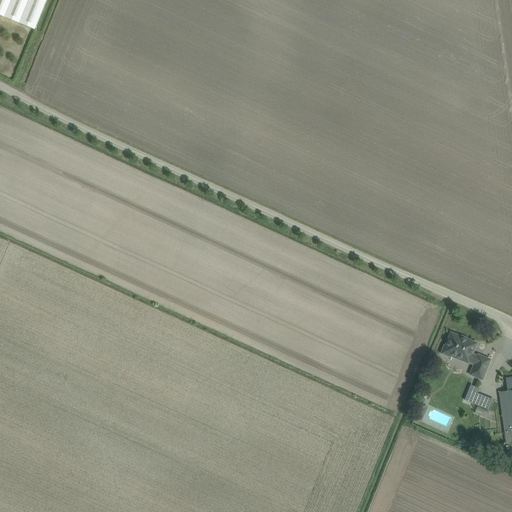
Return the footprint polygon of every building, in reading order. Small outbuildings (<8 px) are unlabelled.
[(0,0),(0,15),(35,30),(46,0),(0,0)] [(469,376),(482,380),(490,359),(478,354),(477,355),(473,354),(477,344),(450,333),(441,354),(469,365),(469,364),(473,365),(469,376)] [(505,444),(510,443),(511,451),(511,378),(505,379),(507,392),(498,393),(505,444)] [(469,389),(477,393),(479,388),(470,385),(469,389)] [(477,393),(469,389),(464,401),(488,410),(493,399),(477,393)]
